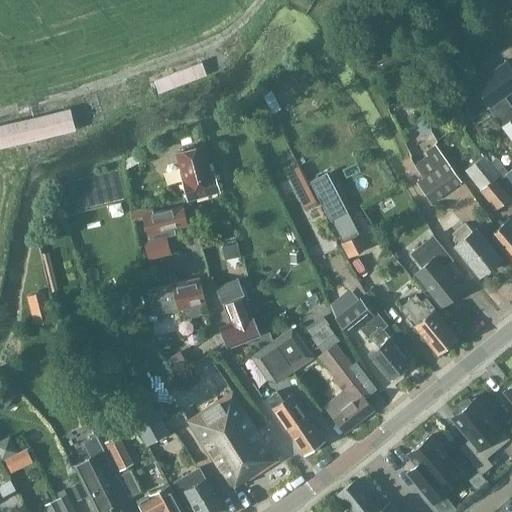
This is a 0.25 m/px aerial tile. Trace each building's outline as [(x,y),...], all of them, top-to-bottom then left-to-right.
[(202,60),(154,79),(159,92),(207,74),(202,60)] [(511,66),(507,60),(473,84),(487,105),(489,107),(504,96),(511,90),(511,66)] [(483,99),(473,84),(472,84),(459,93),(464,100),(466,111),(483,99)] [(0,147),(73,130),(69,107),(0,123),(0,147)] [(421,111),(412,117),(422,135),(432,129),(421,111)] [(511,140),(511,117),(501,125),(511,140)] [(214,171),(212,172),(204,144),(176,152),(184,180),(189,199),(220,190),(214,171)] [(432,203),(462,182),(436,144),(426,151),(428,155),(416,164),(425,176),(417,182),(432,203)] [(137,153),(125,160),(126,168),(139,161),(137,153)] [(495,179),(500,175),(483,153),(463,169),(496,211),(511,199),(495,179)] [(314,194),(325,190),(315,161),(304,165),(314,194)] [(298,168),(286,174),(305,211),(317,205),(298,168)] [(341,200),(324,209),(330,221),(331,220),(348,212),(341,200)] [(165,229),(186,223),(182,206),(153,213),(151,206),(131,211),(134,222),(144,219),(150,240),(146,241),(150,257),(170,252),(165,229)] [(331,220),(350,257),(366,248),(348,212),(331,220)] [(511,261),(511,220),(510,218),(489,235),(511,261)] [(480,275),(501,258),(476,228),(471,231),(465,223),(454,232),(460,240),(455,245),(480,275)] [(427,287),(443,306),(463,289),(444,266),(453,258),(434,235),(412,253),(423,267),(416,273),(417,275),(415,277),(426,289),(427,287)] [(243,248),(241,240),(224,244),(226,252),(243,248)] [(148,289),(153,314),(181,308),(182,309),(183,312),(185,313),(186,314),(188,315),(190,315),(191,315),(193,315),(195,315),(196,314),(198,313),(199,311),(200,310),(201,308),(201,306),(201,304),(205,303),(199,277),(173,283),(148,289)] [(220,326),(228,347),(260,334),(237,278),(216,287),(230,322),(220,326)] [(27,296),(34,325),(52,321),(45,291),(27,296)] [(457,336),(436,310),(436,309),(428,299),(423,303),(416,294),(399,308),(436,353),(457,336)] [(358,295),(335,313),(350,332),(359,325),(368,336),(370,334),(378,344),(369,351),(389,376),(409,360),(382,327),(386,323),(376,311),(373,313),(358,295)] [(323,314),(305,328),(324,353),(318,357),(333,376),(330,378),(342,392),(324,406),(344,432),(374,409),(367,400),(360,390),(363,387),(348,367),(350,366),(352,364),(336,343),(340,341),(328,326),(331,324),(323,314)] [(161,326),(152,327),(155,338),(163,336),(161,326)] [(291,327),(272,340),(273,341),(289,364),(308,351),(291,327)] [(273,375),(289,364),(273,341),(258,352),(273,375)] [(189,364),(180,351),(171,357),(180,370),(189,364)] [(227,383),(210,356),(199,362),(217,389),(227,383)] [(90,400),(105,393),(92,368),(78,375),(90,400)] [(5,383),(0,389),(0,406),(4,410),(18,392),(5,383)] [(246,480),(278,460),(233,391),(188,421),(231,487),(245,478),(246,480)] [(324,440),(293,394),(284,400),(278,391),(267,398),(304,454),(324,440)] [(188,405),(181,395),(172,401),(179,411),(188,405)] [(475,399),(471,402),(469,399),(452,412),(455,415),(451,418),(474,446),(465,454),(481,473),(491,465),(485,457),(508,439),(475,399)] [(166,432),(154,407),(134,418),(147,442),(166,432)] [(104,442),(119,471),(134,464),(118,435),(104,442)] [(432,503),(442,495),(435,486),(458,468),(431,435),(407,454),(425,476),(416,484),(432,503)] [(25,448),(4,459),(10,471),(31,460),(25,448)] [(98,511),(123,511),(122,509),(118,511),(91,456),(75,464),(98,511)] [(210,511),(223,505),(207,478),(200,467),(175,482),(178,488),(190,506),(194,504),(198,511),(210,511)] [(139,490),(130,471),(118,477),(128,496),(139,490)] [(400,511),(391,499),(379,508),(355,479),(337,493),(352,511),(400,511)] [(184,511),(169,484),(150,494),(136,501),(142,511),(184,511)] [(76,511),(68,494),(57,499),(62,511),(76,511)] [(62,511),(57,499),(45,505),(47,511),(62,511)]
